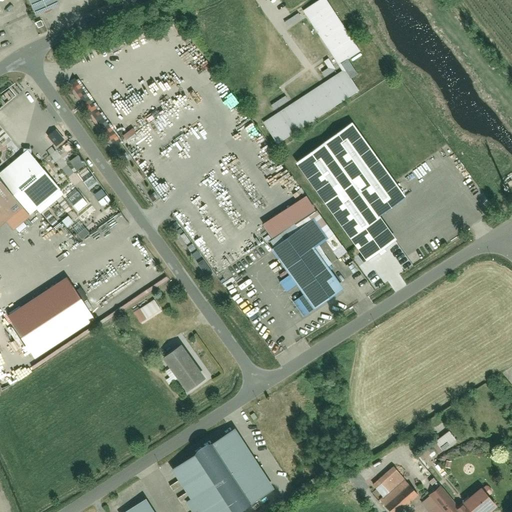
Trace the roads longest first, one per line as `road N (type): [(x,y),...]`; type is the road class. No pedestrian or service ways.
road 1 (unclassified): [(24,57),(259,386)]
road 2 (residential): [(259,386),(492,235),(511,258)]
road 3 (residential): [(66,511),(259,386)]
road 4 (residential): [(24,57),(142,0)]
